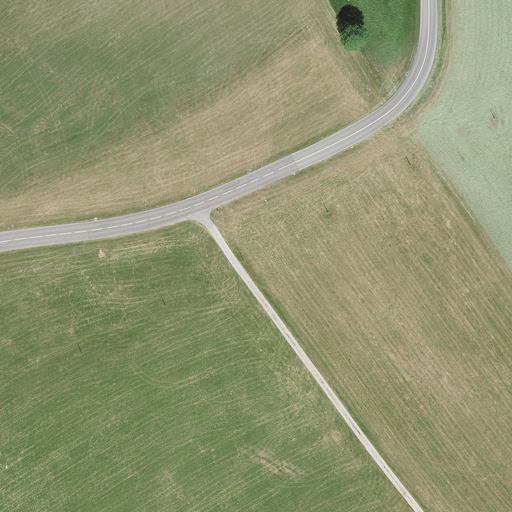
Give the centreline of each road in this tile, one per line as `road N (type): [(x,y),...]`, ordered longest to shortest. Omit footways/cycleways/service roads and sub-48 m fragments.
road 1 (secondary): [(427,0),(421,67),(404,98),(368,127),(196,207),(0,243)]
road 2 (track): [(196,207),(417,511)]
